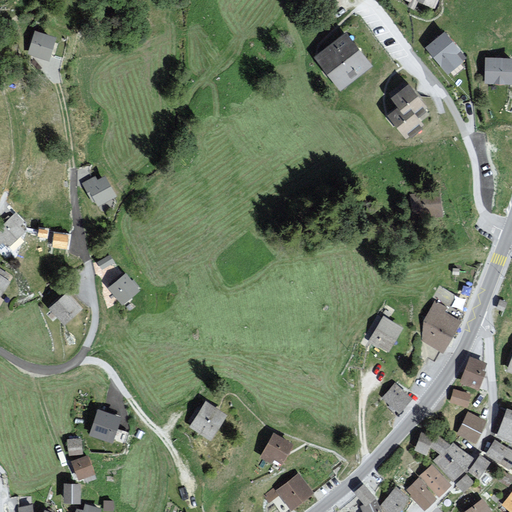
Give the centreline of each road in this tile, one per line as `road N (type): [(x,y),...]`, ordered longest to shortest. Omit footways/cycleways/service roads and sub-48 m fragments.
road 1 (residential): [(363,3),(448,99),(472,152),(478,201),(490,223),(509,232)]
road 2 (tertiary): [(475,319),(426,403),(314,511)]
road 3 (residential): [(475,319),(487,336),(490,433),(429,511)]
road 4 (residential): [(68,366),(99,363),(112,372),(146,425),(182,460),(196,504)]
